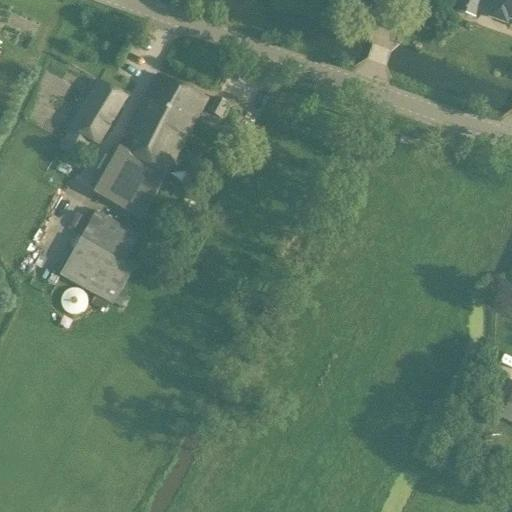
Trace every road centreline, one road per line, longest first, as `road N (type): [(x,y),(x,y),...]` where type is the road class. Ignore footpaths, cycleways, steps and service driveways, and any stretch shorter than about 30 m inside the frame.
road 1 (track): [(175,511),(399,100)]
road 2 (tertiary): [(119,0),(511,136)]
